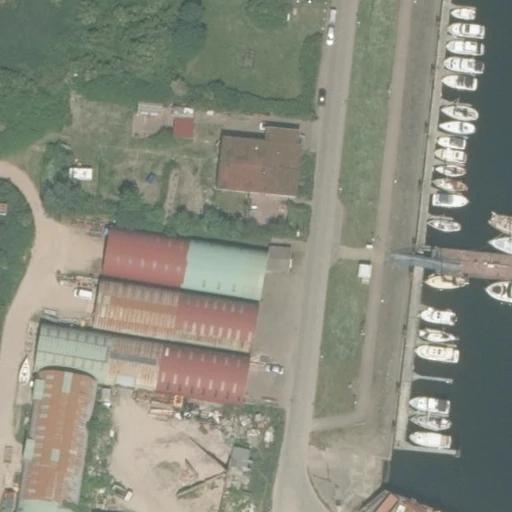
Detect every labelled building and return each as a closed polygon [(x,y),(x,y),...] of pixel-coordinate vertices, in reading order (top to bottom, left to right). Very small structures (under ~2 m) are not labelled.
[(298,134),(265,131),(264,145),(221,141),(216,193),(298,201),(303,149),(296,148),(297,141),(298,134)] [(109,228),(101,279),(259,303),(267,252),(109,228)] [(258,306),(99,281),(92,329),(251,354),(258,306)] [(250,356),(42,323),(34,372),(243,405),(249,367),(250,356)] [(75,511),(93,384),(31,376),(13,511),(75,511)] [(250,475),(254,448),(238,445),(234,473),(250,475)]
